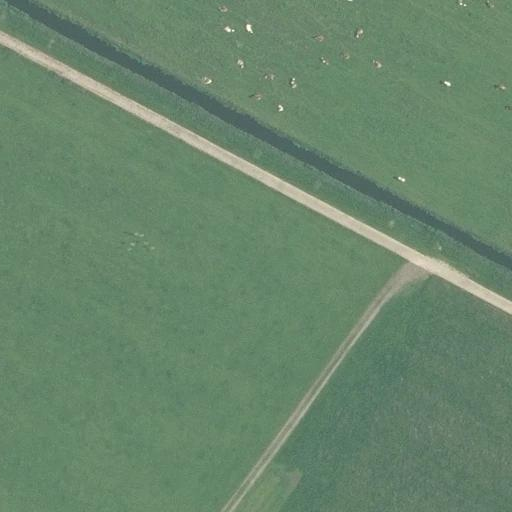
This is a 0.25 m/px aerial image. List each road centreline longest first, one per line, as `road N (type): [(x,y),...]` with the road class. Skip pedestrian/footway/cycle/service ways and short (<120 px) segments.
road 1 (track): [(0,37),(511,309)]
road 2 (track): [(189,511),(418,259)]
